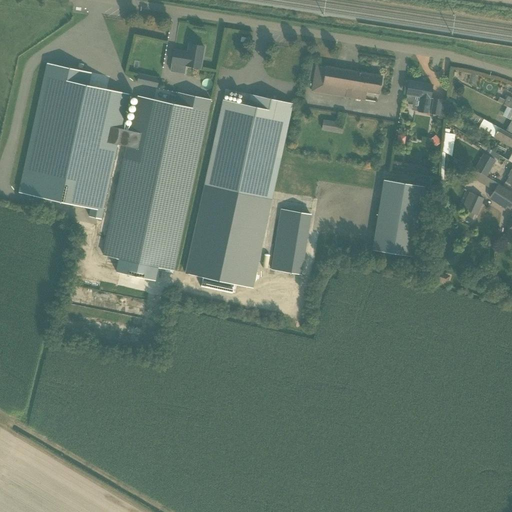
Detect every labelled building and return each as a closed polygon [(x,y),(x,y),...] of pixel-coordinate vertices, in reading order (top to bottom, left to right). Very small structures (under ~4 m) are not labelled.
[(171,64),(200,69),(204,47),(189,44),(188,53),(174,51),(171,64)] [(211,100),(178,93),(176,104),(137,96),(129,131),(120,129),(128,94),(88,85),(91,73),(47,63),(19,193),(90,208),(89,216),(101,219),(117,144),(126,146),(103,255),(118,258),(115,272),(155,281),(158,267),(174,270),(211,100)] [(312,92),(365,101),(366,92),(379,94),(382,77),(316,66),(312,92)] [(137,83),(158,88),(160,78),(140,73),(137,83)] [(418,112),(427,113),(432,85),(409,81),(407,95),(420,97),(418,112)] [(253,287),(293,104),(249,94),(247,105),(222,100),(185,273),(253,287)] [(431,114),(439,115),(441,100),(433,99),(431,114)] [(473,114),(471,118),(481,124),(478,129),(493,137),(499,128),(473,113),(473,114)] [(345,123),(323,119),(321,131),(343,135),(345,123)] [(499,128),(493,137),(511,148),(511,135),(505,132),(499,128)] [(442,151),(451,156),(454,135),(444,133),(442,151)] [(397,135),(396,143),(404,144),(405,136),(397,135)] [(435,135),(430,140),(435,146),(440,142),(435,135)] [(474,170),(486,177),(496,160),(483,153),(474,170)] [(506,207),(511,210),(511,208),(511,194),(486,178),(486,177),(474,170),(470,177),(493,191),(489,198),(505,208),(506,207)] [(424,186),(383,180),(372,250),(413,257),(424,186)] [(461,208),(476,215),(483,199),(468,193),(461,208)] [(271,270),(300,275),(310,214),(281,209),(271,270)]
